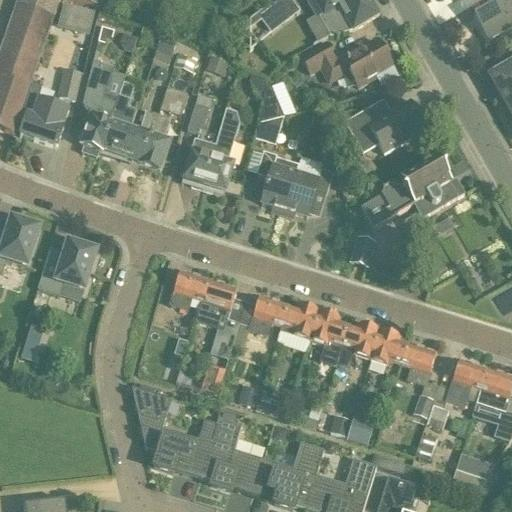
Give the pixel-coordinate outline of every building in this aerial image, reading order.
[(54,0),(96,10),(98,0),(54,0)] [(287,0),(278,0),(256,17),(271,37),(299,15),(287,0)] [(353,34),(379,19),(367,0),(311,0),(321,18),(319,20),(330,40),(352,33),(353,34)] [(511,0),(485,0),(491,10),(473,21),(487,45),(511,30),(511,0)] [(0,132),(14,137),(29,92),(55,18),(16,6),(0,52),(0,132)] [(397,82),(376,45),(359,55),(357,51),(339,61),(337,62),(327,46),(298,62),(309,81),(320,75),(328,90),(343,81),(347,93),(356,90),(357,92),(375,82),(381,92),(397,82)] [(101,158),(118,106),(116,106),(117,102),(105,98),(113,73),(92,66),(82,107),(96,112),(93,122),(91,122),(81,151),(84,152),(82,157),(97,162),(99,157),(101,158)] [(511,68),(490,81),(511,120),(511,68)] [(76,104),(82,76),(63,72),(57,100),(76,104)] [(56,152),(63,131),(69,113),(38,103),(42,89),(32,86),(22,117),(26,118),(19,140),(56,152)] [(266,90),(263,103),(257,128),(260,127),(275,123),(284,121),(271,91),(266,90)] [(181,120),(188,98),(167,91),(160,114),(181,120)] [(201,139),(212,103),(198,99),(187,134),(201,139)] [(390,116),(383,104),(344,127),(362,159),(378,149),(384,159),(427,135),(410,104),(390,116)] [(120,164),(130,135),(121,132),(128,109),(118,106),(101,158),(120,164)] [(215,149),(202,194),(214,197),(215,194),(238,200),(242,188),(228,184),(232,170),(227,168),(239,128),(236,117),(225,114),(215,149)] [(139,170),(156,119),(146,116),(139,138),(130,135),(120,164),(139,170)] [(156,119),(139,170),(159,177),(169,148),(163,146),(170,124),(156,119)] [(256,143),(268,148),(275,123),(260,127),(256,143)] [(215,149),(195,143),(183,184),(192,187),(190,190),(202,194),(215,149)] [(295,179),(298,168),(276,162),(277,160),(263,155),(256,178),(271,182),(263,207),(275,211),(273,217),(283,219),(295,179)] [(445,184),(437,169),(418,179),(413,171),(397,180),(402,188),(401,189),(402,189),(398,192),(390,190),(382,194),(380,202),(360,213),(372,234),(414,210),(418,218),(403,227),(411,240),(428,230),(423,223),(457,204),(457,203),(464,199),(455,185),(448,189),(445,184)] [(295,179),(283,219),(292,222),(294,217),(305,220),(312,196),(326,200),(333,177),(320,173),(316,186),(295,179)] [(39,238),(9,228),(1,253),(0,252),(0,282),(2,283),(5,272),(26,278),(39,238)] [(368,273),(376,247),(357,241),(349,267),(368,273)] [(104,266),(75,257),(67,282),(53,277),(45,305),(67,312),(71,300),(92,306),(104,266)] [(201,307),(208,287),(179,278),(169,311),(187,316),(191,304),(201,307)] [(201,307),(194,327),(223,335),(230,316),(236,295),(208,287),(201,307)] [(281,332),(287,312),(258,303),(252,323),(248,335),(267,341),(271,328),(280,331),(281,332)] [(309,346),(318,317),(298,310),(297,315),(287,312),(281,332),(280,331),(279,337),(309,346)] [(91,313),(60,312),(57,371),(89,373),(91,313)] [(341,351),(347,331),(337,328),(339,323),(318,317),(309,346),(323,351),(319,366),(334,371),(341,351)] [(188,340),(190,331),(177,327),(174,336),(188,340)] [(369,365),(379,336),(358,329),(357,334),(347,331),(341,351),(354,355),(353,360),(369,365)] [(401,370),(407,350),(397,347),(399,342),(379,336),(369,365),(386,370),(388,366),(401,370)] [(407,350),(401,370),(410,373),(405,386),(425,392),(435,359),(432,354),(427,353),(423,355),(407,350)] [(24,351),(20,363),(34,367),(37,355),(24,351)] [(481,395),(487,375),(472,371),(468,366),(463,364),(459,367),(446,408),(464,413),(471,392),(480,395),(481,395)] [(216,402),(226,374),(205,367),(195,395),(216,402)] [(481,395),(480,395),(476,408),(505,417),(511,394),(511,379),(507,378),(502,380),(487,375),(481,395)] [(211,444),(199,440),(197,444),(162,433),(171,404),(131,391),(145,453),(158,457),(153,471),(173,477),(174,473),(200,481),(212,445),(211,444)] [(427,424),(433,404),(420,399),(411,425),(424,429),(426,423),(427,424)] [(259,402),(254,415),(286,424),(290,411),(259,402)] [(316,433),(323,411),(312,408),(305,430),(316,433)] [(442,434),(449,415),(432,410),(426,428),(442,434)] [(346,441),(351,425),(334,419),(329,436),(346,441)] [(372,427),(353,421),(347,442),(366,448),(372,427)] [(467,441),(472,424),(462,421),(458,438),(467,441)] [(253,497),(263,464),(234,455),(241,430),(218,423),(211,444),(212,445),(200,481),(212,485),(211,489),(230,495),(231,491),(253,497)] [(316,481),(316,480),(324,455),(300,448),(292,473),(263,464),(253,497),(275,504),(274,508),(285,511),(293,511),(294,510),(300,511),(305,511),(315,480),(316,481)] [(461,457),(456,473),(486,483),(496,469),(461,457)] [(315,480),(305,511),(363,511),(376,472),(352,464),(345,489),(316,480),(316,481),(315,480)] [(409,511),(416,490),(388,482),(378,511),(409,511)]
